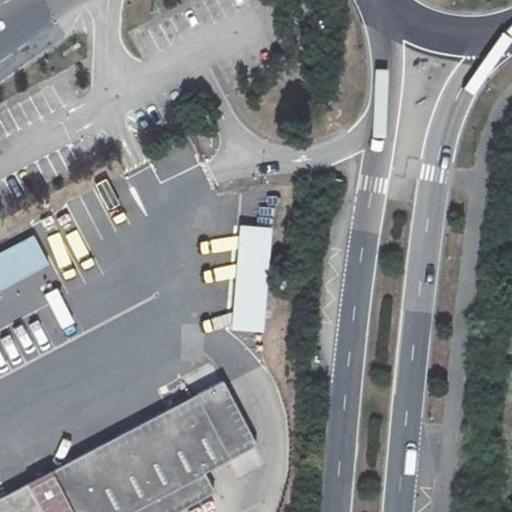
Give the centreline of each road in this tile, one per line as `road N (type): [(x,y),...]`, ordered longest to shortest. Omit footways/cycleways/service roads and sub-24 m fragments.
road 1 (secondary): [(380,0),(388,86),(358,282),(336,511)]
road 2 (secondary): [(397,511),(443,136),(469,76),(507,30)]
road 3 (primary): [(384,0),(448,33),(507,30)]
